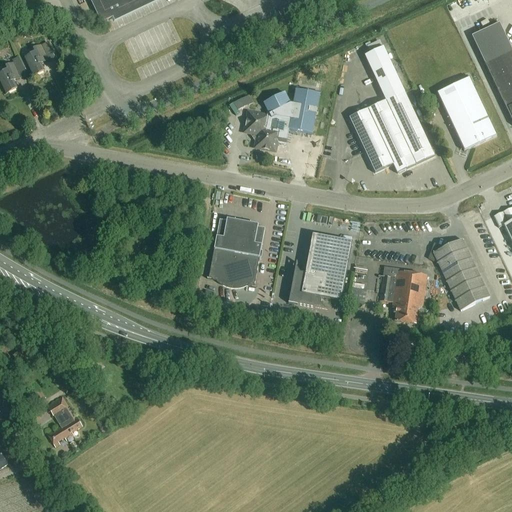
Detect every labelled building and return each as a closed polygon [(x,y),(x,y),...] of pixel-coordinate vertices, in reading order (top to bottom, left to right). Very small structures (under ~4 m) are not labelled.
[(88,0),(95,15),(100,24),(105,22),(111,19),(151,0),(88,0)] [(500,24),(472,37),(476,47),(511,121),(511,50),(504,34),(500,24)] [(41,65),(49,61),(42,46),(34,50),(36,54),(25,59),(34,78),(45,73),(41,65)] [(386,102),(350,120),(375,175),(394,166),(398,175),(435,158),(405,94),(383,49),(365,57),(386,102)] [(13,82),(21,79),(14,64),(6,68),(8,71),(0,74),(0,81),(6,95),(17,90),(13,82)] [(464,153),(497,137),(470,79),(437,95),(464,153)] [(310,94),(296,91),(294,107),(289,131),(290,131),(313,135),(320,96),(310,94)] [(269,118),(249,114),(245,134),(252,135),(257,142),(255,149),(275,153),(277,145),(278,145),(278,144),(287,142),(287,143),(290,131),(289,131),(294,107),(291,107),(284,94),(264,104),(269,115),(269,118)] [(511,208),(493,218),(499,229),(503,227),(511,244),(511,208)] [(220,221),(218,231),(209,280),(217,282),(231,290),(247,287),(254,289),(265,229),(258,228),(258,226),(227,221),(227,223),(220,221)] [(341,303),(352,244),(313,237),(306,275),(301,274),(297,269),(298,264),(297,264),(289,304),(330,312),(330,311),(325,310),(321,305),(322,300),(341,303)] [(461,313),(490,299),(463,241),(445,250),(435,246),(429,260),(438,263),(461,313)] [(385,269),(384,271),(380,302),(393,304),(393,309),(395,310),(394,314),(396,315),(395,323),(416,326),(417,319),(418,311),(423,307),(427,278),(416,276),(417,273),(385,269)] [(81,365),(86,372),(97,363),(92,357),(81,365)] [(76,418),(75,418),(62,398),(47,407),(53,417),(54,416),(61,427),(47,436),(55,449),(60,445),(59,443),(65,439),(66,442),(74,437),(72,434),(82,427),(76,418)]
